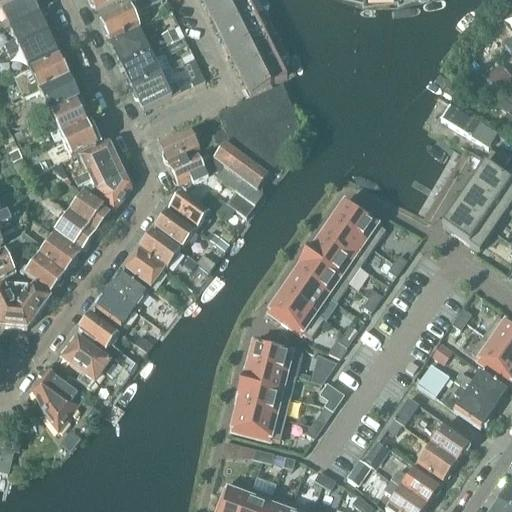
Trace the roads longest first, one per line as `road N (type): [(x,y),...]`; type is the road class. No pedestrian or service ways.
road 1 (residential): [(0,396),(4,405),(152,206),(131,148)]
road 2 (residential): [(131,148),(220,97),(212,51),(189,0)]
road 3 (residential): [(131,148),(63,0)]
